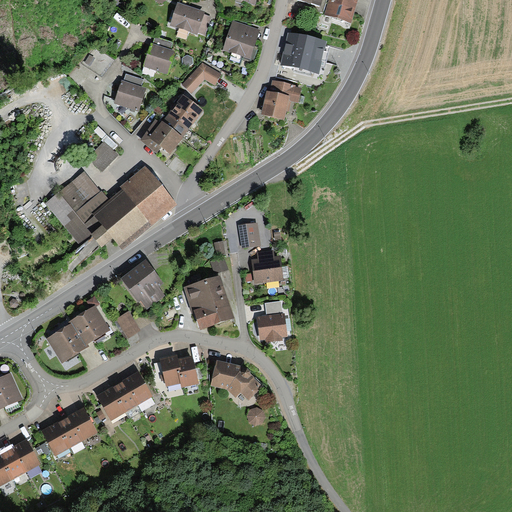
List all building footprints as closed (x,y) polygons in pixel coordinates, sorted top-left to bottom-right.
[(289,0),(321,9),(324,0),(289,0)] [(328,0),(330,0),(325,16),(351,24),(358,0),(328,0)] [(197,11),(178,5),(171,28),(197,36),(198,33),(205,35),(211,18),(204,16),(205,14),(197,11)] [(260,31),(233,23),(225,52),(251,60),(260,31)] [(325,45),(289,36),(284,57),(281,68),(317,77),(325,45)] [(153,46),(152,45),(144,69),(167,77),(176,52),(170,50),(172,44),(156,38),(153,46)] [(182,60),(182,65),(188,69),(193,65),(192,59),(187,56),(182,60)] [(192,95),(205,80),(216,86),(222,76),(203,65),(182,86),(192,95)] [(124,83),(122,82),(115,105),(139,113),(147,91),(140,89),(143,81),(126,76),(124,83)] [(270,95),(267,94),(265,102),(261,117),(283,122),(286,112),(289,112),(291,103),(299,105),(302,90),(296,89),(296,87),(273,82),(270,95)] [(166,119),(162,124),(182,140),(203,113),(183,98),(166,119)] [(150,132),(141,143),(157,155),(160,150),(170,158),(184,141),(182,140),(162,124),(158,121),(150,132)] [(87,160),(101,174),(118,157),(105,143),(87,160)] [(84,176),(48,205),(78,243),(90,233),(102,248),(112,240),(121,251),(175,208),(144,170),(121,188),(124,191),(110,203),(102,194),(100,196),(84,176)] [(259,225),(239,228),(242,250),(262,248),(259,225)] [(216,256),(228,254),(226,242),(214,245),(216,256)] [(252,260),(254,285),(284,282),(282,257),(275,257),(275,251),(256,252),(256,260),(252,260)] [(224,260),(211,264),(215,275),(228,272),(224,260)] [(145,263),(122,281),(146,311),(164,297),(159,291),(164,287),(145,263)] [(221,278),(185,290),(193,315),(194,315),(200,334),(235,322),(221,278)] [(92,310),(96,307),(99,306),(95,298),(88,302),(92,310)] [(266,317),(258,318),(260,341),(266,340),(267,344),(282,343),(281,337),(286,337),(284,316),(282,316),(281,304),(265,305),(266,317)] [(59,334),(47,341),(62,365),(91,348),(90,346),(111,333),(96,307),(92,310),(84,314),(68,324),(69,327),(59,334)] [(129,313),(116,320),(128,340),(140,332),(129,313)] [(174,360),(160,363),(166,389),(180,385),(181,390),(199,386),(193,360),(179,363),(177,363),(176,359),(174,360)] [(240,369),(217,363),(211,387),(227,391),(235,400),(241,395),(247,402),(251,398),(252,399),(260,392),(259,391),(262,388),(251,377),(251,375),(247,372),(245,372),(242,369),(240,369)] [(0,411),(23,401),(12,375),(0,380),(0,411)] [(111,392),(98,400),(112,422),(151,397),(137,376),(126,383),(114,390),(111,392)] [(250,412),(247,418),(249,424),(256,427),(262,425),(266,418),(264,412),(257,409),(250,412)] [(55,426),(42,434),(55,457),(97,433),(83,410),(71,417),(58,425),(55,426)] [(0,456),(0,488),(40,467),(27,442),(15,449),(1,456),(0,456)]
